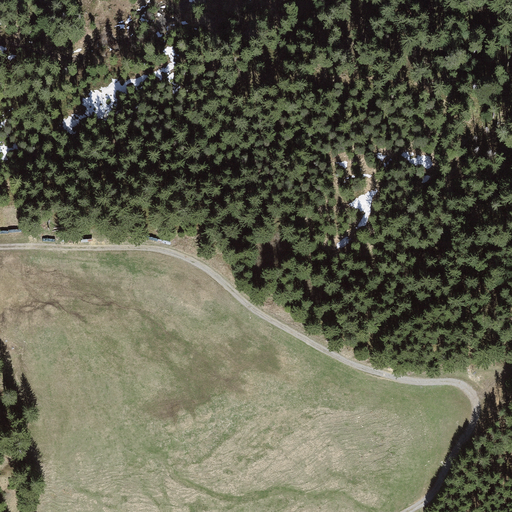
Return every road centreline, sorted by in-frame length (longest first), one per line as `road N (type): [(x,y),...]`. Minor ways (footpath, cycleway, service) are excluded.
road 1 (track): [(472,391),(356,366),(245,304),(184,256),(146,248),(0,248)]
road 2 (track): [(416,511),(450,477),(483,419),(472,391)]
